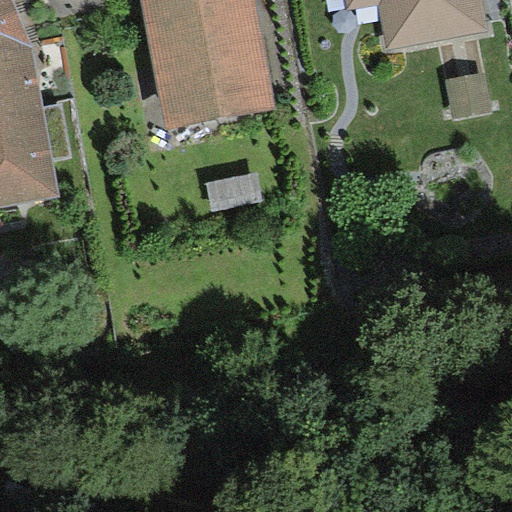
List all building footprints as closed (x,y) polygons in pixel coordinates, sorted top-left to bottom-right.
[(0,0),(0,207),(50,198),(23,55),(1,0),(0,0)] [(252,0),(224,0),(151,14),(173,133),(274,114),(252,0)] [(477,30),(470,0),(348,0),(359,53),(477,30)] [(478,84),(450,89),(455,118),(483,112),(478,84)] [(258,200),(252,180),(207,192),(213,212),(258,200)]
